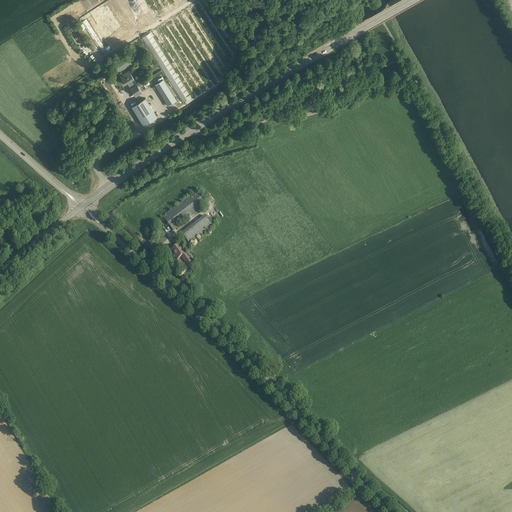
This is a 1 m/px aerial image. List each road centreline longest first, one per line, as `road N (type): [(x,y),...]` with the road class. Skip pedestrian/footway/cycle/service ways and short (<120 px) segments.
road 1 (residential): [(390,511),(264,376),(82,206)]
road 2 (tertiary): [(82,206),(242,97),(413,0)]
